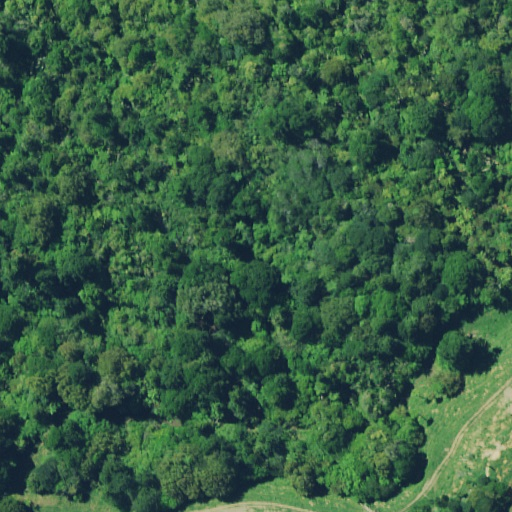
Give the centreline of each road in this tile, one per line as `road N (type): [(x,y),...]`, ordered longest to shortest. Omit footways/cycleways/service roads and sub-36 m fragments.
road 1 (track): [(210,511),(37,459),(0,468)]
road 2 (track): [(511,430),(453,498),(405,511)]
